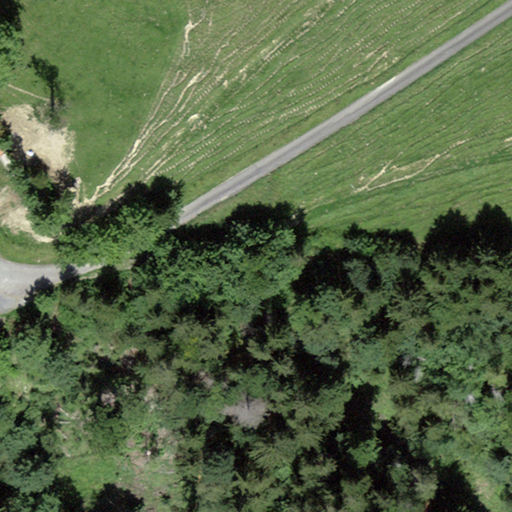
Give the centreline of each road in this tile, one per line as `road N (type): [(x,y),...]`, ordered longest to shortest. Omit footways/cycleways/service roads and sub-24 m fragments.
road 1 (track): [(511,3),(287,157),(63,279),(0,273)]
road 2 (track): [(0,202),(51,223),(88,221),(335,0)]
